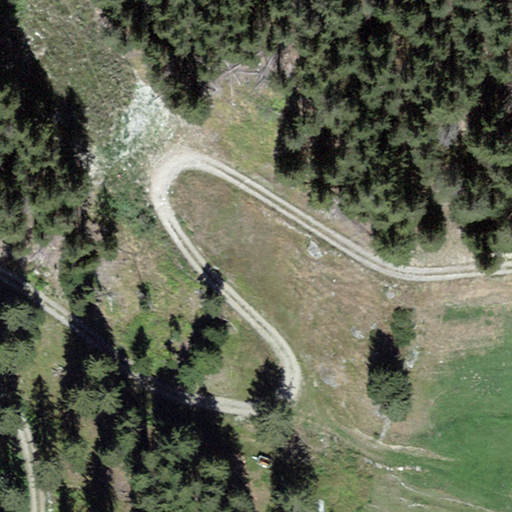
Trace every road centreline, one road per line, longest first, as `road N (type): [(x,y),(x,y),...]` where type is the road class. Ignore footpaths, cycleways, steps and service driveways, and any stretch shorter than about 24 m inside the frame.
road 1 (track): [(511,271),(394,275),(221,171),(188,163),(164,178),(161,217),(189,259),(289,363),(288,388),(259,410),(149,387),(70,319),(0,274)]
road 2 (track): [(0,387),(18,402),(43,485),(42,511)]
